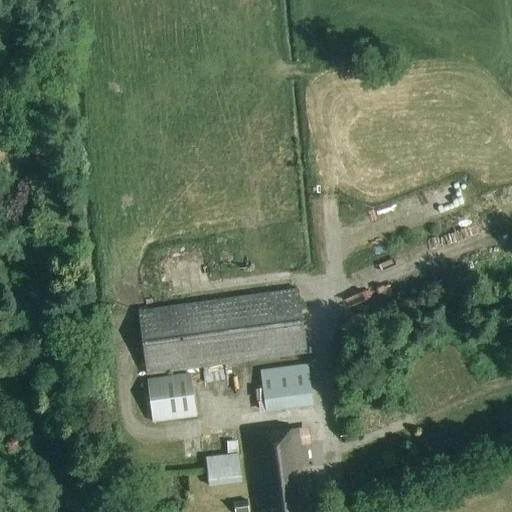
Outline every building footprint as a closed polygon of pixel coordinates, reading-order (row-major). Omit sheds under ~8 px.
[(139,311),(148,375),(306,353),(298,289),(139,311)] [(314,405),(308,364),(293,367),(259,372),(266,412),(298,407),(314,405)] [(199,415),(195,378),(148,384),(153,421),(199,415)] [(293,430),(248,436),(259,510),(262,510),(262,511),(309,511),(307,494),(310,493),(308,480),(298,481),(296,469),(307,468),(304,446),(296,448),(293,430)] [(234,503),(235,511),(248,511),(247,501),(234,503)]
